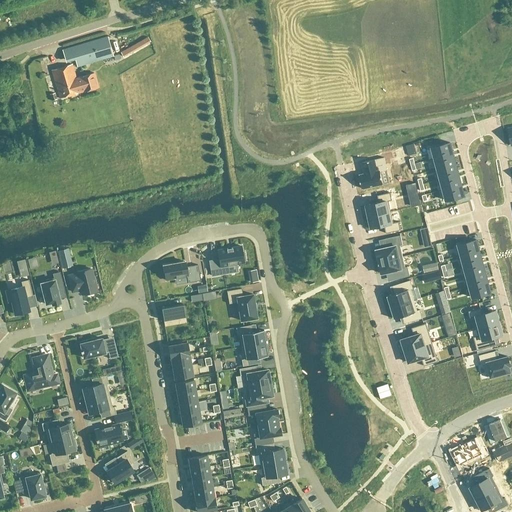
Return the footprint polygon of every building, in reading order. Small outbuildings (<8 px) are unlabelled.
[(150,41),(147,36),(120,52),(123,57),(150,41)] [(63,50),(66,60),(75,58),(78,67),(113,57),(108,37),(63,50)] [(80,92),(89,90),(99,87),(95,73),(76,79),(72,64),(51,70),(60,99),(80,93),(80,92)] [(450,143),(432,148),(435,159),(453,154),(450,143)] [(453,154),(435,159),(437,169),(456,164),(453,154)] [(366,174),(359,175),(362,189),(383,184),(380,172),(387,170),(384,158),(362,163),(364,170),(365,170),(366,174)] [(456,164),(437,169),(440,180),(459,175),(456,164)] [(459,175),(440,180),(443,190),(462,185),(459,175)] [(462,185),(443,190),(446,201),(465,196),(462,185)] [(379,202),(366,205),(369,217),(391,212),(389,201),(392,200),(390,193),(377,196),(379,202)] [(391,212),(369,217),(371,229),(384,226),(386,234),(401,230),(399,222),(393,223),(391,212)] [(381,249),(376,250),(378,258),(379,262),(403,257),(400,245),(403,245),(401,235),(385,239),(387,248),(381,249)] [(477,240),(458,245),(461,256),(480,251),(477,240)] [(228,249),(227,249),(219,251),(218,250),(218,251),(219,261),(210,262),(212,276),(227,274),(225,266),(243,263),(244,263),(244,261),(246,260),(244,253),(242,253),(241,246),(240,247),(232,248),(231,248),(228,249)] [(480,251),(461,256),(464,266),(482,261),(480,251)] [(69,257),(61,259),(63,266),(71,264),(69,257)] [(403,257),(379,262),(380,266),(381,274),(386,273),(392,271),(394,280),(410,276),(408,267),(405,267),(403,257)] [(482,261),(464,266),(467,277),(485,272),(482,261)] [(185,262),(163,266),(166,280),(187,277),(188,283),(201,281),(198,265),(186,267),(185,262)] [(81,290),(82,294),(97,291),(92,269),(77,273),(77,274),(69,276),(73,292),(81,290)] [(40,282),(46,305),(52,303),(52,305),(61,303),(57,289),(64,288),(60,272),(53,274),(54,278),(40,282)] [(485,272),(467,277),(469,287),(488,282),(485,272)] [(29,310),(26,297),(32,295),(29,279),(21,281),(22,286),(6,290),(8,301),(11,300),(15,314),(29,310)] [(393,294),(387,296),(387,297),(387,296),(391,307),(414,300),(411,290),(413,289),(410,280),(392,286),(390,287),(393,294)] [(488,282),(469,287),(472,298),(491,293),(488,282)] [(227,291),(229,304),(238,303),(241,321),(257,318),(253,295),(243,297),(242,289),(227,291)] [(191,296),(192,302),(203,300),(202,294),(191,296)] [(414,300),(391,307),(394,318),(394,319),(400,317),(402,325),(404,324),(422,318),(420,310),(417,311),(414,300)] [(164,321),(185,317),(183,304),(161,308),(164,321)] [(481,308),(468,312),(470,318),(474,317),(477,329),(499,323),(496,310),(483,314),(481,308)] [(479,336),(473,337),(477,351),(478,354),(492,350),(492,347),(489,339),(499,336),(503,335),(499,323),(477,329),(479,336)] [(414,336),(401,340),(405,350),(404,350),(405,351),(432,343),(426,324),(412,328),(414,336)] [(239,335),(241,348),(265,343),(265,341),(267,341),(265,332),(263,333),(263,330),(252,332),(251,325),(236,328),(237,335),(239,335)] [(102,340),(102,338),(89,341),(89,340),(80,342),(82,350),(80,350),(81,352),(82,352),(84,358),(108,352),(110,359),(118,357),(115,343),(105,345),(103,339),(102,340)] [(168,346),(170,357),(189,354),(187,343),(168,346)] [(268,356),(267,354),(269,353),(268,345),(266,345),(265,343),(241,348),(244,360),(242,360),(243,367),(258,364),(257,358),(268,356)] [(432,343),(405,351),(405,352),(409,363),(421,359),(424,366),(438,362),(435,353),(432,343)] [(495,351),(479,355),(481,365),(484,364),(488,378),(510,372),(509,366),(511,366),(508,357),(500,359),(497,350),(495,351)] [(191,365),(189,354),(170,357),(170,358),(171,358),(173,368),(191,365)] [(53,376),(48,355),(33,359),(37,373),(24,376),(28,391),(59,383),(57,375),(53,376)] [(191,365),(173,368),(175,379),(193,376),(191,365)] [(244,375),(246,386),(244,387),(270,383),(268,370),(257,372),(256,366),(239,369),(240,376),(244,375)] [(431,382),(416,387),(421,401),(430,398),(431,402),(441,399),(441,396),(449,393),(445,379),(451,377),(448,368),(429,374),(431,382)] [(86,401),(109,395),(106,383),(108,383),(107,375),(91,379),(93,386),(83,388),(86,401)] [(177,394),(196,391),(194,380),(175,383),(177,394)] [(263,404),(262,398),(272,396),(270,383),(244,387),(246,399),(244,399),(246,407),(247,407),(261,405),(263,404)] [(15,393),(3,385),(0,389),(0,410),(9,416),(13,409),(8,406),(15,393)] [(197,402),(196,391),(177,394),(179,405),(197,402)] [(112,407),(109,395),(86,401),(89,414),(99,411),(101,418),(116,414),(114,407),(112,407)] [(181,416),(199,412),(197,402),(179,405),(181,416)] [(248,416),(252,415),(254,426),(278,422),(277,417),(278,416),(277,409),(262,412),(261,405),(247,407),(248,416)] [(114,416),(116,424),(132,420),(130,412),(114,416)] [(181,416),(183,427),(184,426),(201,423),(199,412),(181,416)] [(0,420),(0,428),(6,432),(9,426),(0,420)] [(43,431),(45,431),(48,442),(72,437),(71,432),(73,431),(71,424),(58,427),(57,420),(41,424),(43,431)] [(256,438),(254,439),(255,446),(271,444),(270,437),(281,435),(280,427),(279,427),(278,422),(254,426),(256,438)] [(98,442),(98,444),(107,442),(108,444),(107,444),(107,445),(108,445),(108,444),(115,443),(122,441),(123,441),(122,441),(119,425),(118,425),(111,427),(104,429),(95,431),(97,439),(96,440),(96,442),(98,442)] [(49,455),(52,466),(67,463),(64,452),(77,449),(75,441),(73,442),(72,437),(48,442),(51,454),(49,455)] [(130,449),(142,442),(139,437),(127,444),(130,449)] [(457,450),(453,452),(461,465),(480,454),(482,458),(485,456),(484,455),(489,453),(490,454),(485,444),(479,447),(474,438),(460,446),(461,447),(457,449),(457,450)] [(272,450),(271,444),(255,446),(257,454),(259,454),(261,466),(285,461),(284,459),(286,459),(285,450),(283,450),(283,448),(272,450)] [(134,462),(127,451),(115,458),(119,464),(107,472),(108,473),(106,475),(111,482),(113,481),(114,483),(134,471),(130,465),(134,462)] [(190,470),(208,466),(206,455),(189,458),(188,459),(190,470)] [(285,461),(261,466),(263,477),(261,478),(262,486),(278,483),(276,476),(287,474),(287,472),(289,472),(287,463),(285,464),(285,461)] [(208,466),(190,470),(192,480),(210,477),(208,466)] [(475,485),(468,489),(472,496),(474,495),(476,499),(497,488),(492,477),(493,476),(489,468),(477,475),(481,482),(475,485)] [(29,492),(31,499),(37,498),(37,500),(44,498),(43,496),(45,496),(45,493),(47,493),(45,486),(43,487),(40,473),(19,478),(19,480),(13,482),(16,493),(22,492),(23,494),(29,492)] [(210,477),(192,480),(194,491),(212,488),(210,477)] [(212,488),(194,491),(196,502),(214,498),(212,488)] [(497,488),(476,499),(479,503),(477,504),(481,511),(487,508),(493,505),(496,511),(508,505),(505,498),(503,499),(497,488)] [(214,498),(196,502),(195,502),(196,511),(201,511),(216,509),(214,498)] [(310,511),(301,498),(292,504),(296,511),(310,511)]
